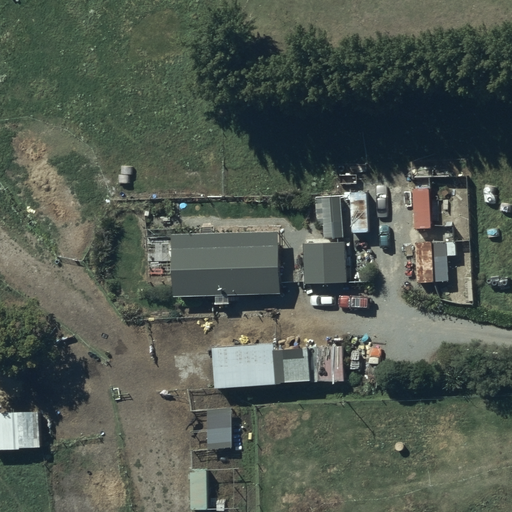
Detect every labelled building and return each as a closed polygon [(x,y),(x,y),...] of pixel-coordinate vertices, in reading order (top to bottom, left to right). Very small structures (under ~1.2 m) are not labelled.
[(342,201),(318,202),(318,230),(343,229),(342,201)] [(281,236),(173,240),(176,303),(216,302),(217,310),(232,310),(232,301),(283,299),(281,236)] [(346,248),(305,248),(305,276),(291,276),(291,286),(305,286),(305,289),(348,289),(348,282),(352,282),(352,260),(346,260),(346,248)] [(214,355),(217,395),(315,386),(312,354),(276,357),(275,350),(214,355)] [(0,415),(0,453),(47,451),(45,413),(0,415)]
